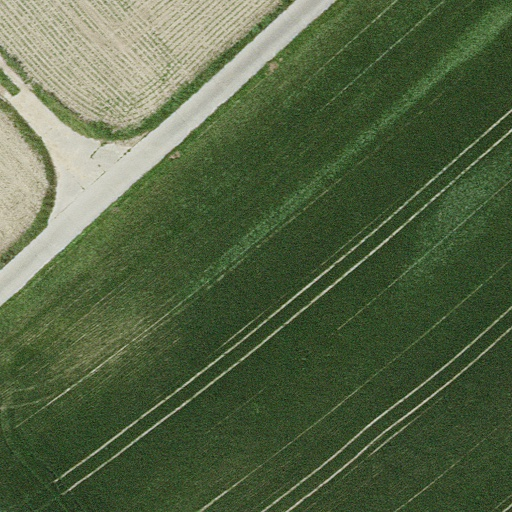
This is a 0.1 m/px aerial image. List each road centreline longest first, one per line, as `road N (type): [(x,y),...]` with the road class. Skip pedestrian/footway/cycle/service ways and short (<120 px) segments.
road 1 (track): [(0,290),(316,0)]
road 2 (track): [(105,193),(0,78)]
